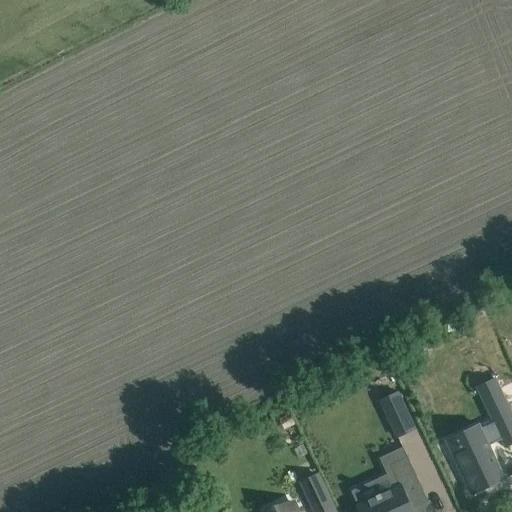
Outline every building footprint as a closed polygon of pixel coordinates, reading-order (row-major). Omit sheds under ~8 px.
[(447,383),(504,361),(493,332),(436,353),(447,383)] [(398,387),(381,394),(398,433),(415,425),(398,387)] [(461,433),(455,435),(461,449),(456,451),(476,492),(494,483),(492,478),(502,473),(489,445),(502,438),(505,446),(509,444),(509,443),(511,441),(511,413),(502,393),(483,401),(484,403),(485,403),(494,422),(481,428),(479,425),(461,434),(461,433)] [(378,496),(358,505),(361,511),(414,511),(413,510),(430,503),(429,501),(408,456),(390,464),(400,486),(382,494),(381,493),(377,495),(378,496)] [(318,475),(302,482),(316,511),(323,511),(333,507),(318,475)]
